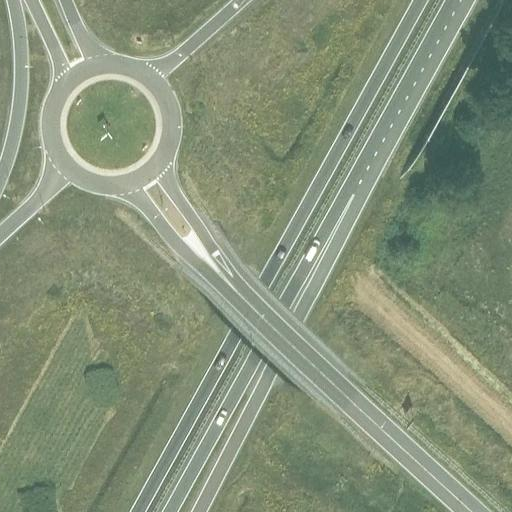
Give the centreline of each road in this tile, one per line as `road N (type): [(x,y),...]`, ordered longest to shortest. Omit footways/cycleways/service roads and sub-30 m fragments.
road 1 (trunk): [(421,0),(139,511)]
road 2 (primary): [(140,180),(207,261),(468,511)]
road 3 (trunk): [(175,511),(347,192)]
road 4 (trunk): [(201,511),(347,192)]
road 5 (trunk): [(347,192),(453,0)]
road 6 (trunk): [(12,0),(19,91),(0,179)]
road 7 (trunk): [(243,0),(149,80)]
